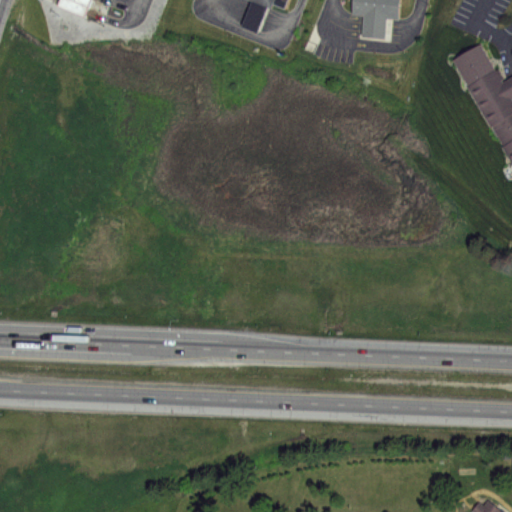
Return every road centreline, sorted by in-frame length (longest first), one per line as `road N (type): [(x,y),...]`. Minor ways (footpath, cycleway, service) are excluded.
road 1 (trunk): [(0,390),(511,412)]
road 2 (trunk): [(511,361),(0,340)]
